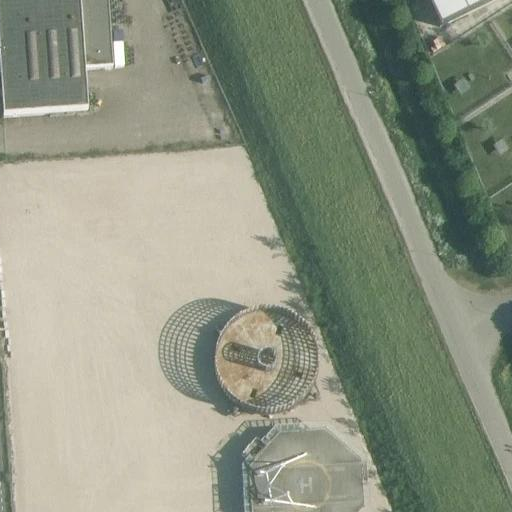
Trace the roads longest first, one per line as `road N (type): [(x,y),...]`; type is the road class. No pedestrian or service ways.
road 1 (unclassified): [(455,334),(319,0)]
road 2 (unclassified): [(511,462),(455,334)]
